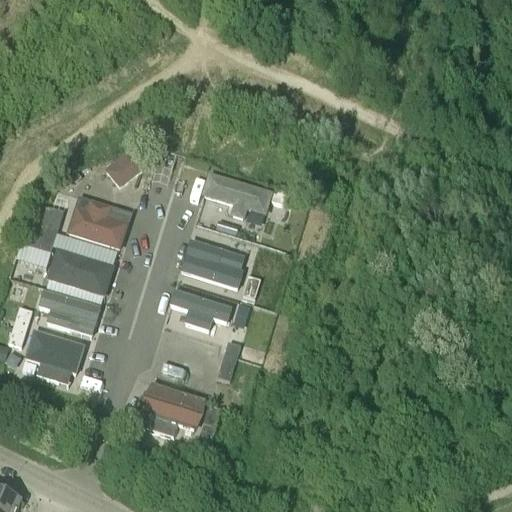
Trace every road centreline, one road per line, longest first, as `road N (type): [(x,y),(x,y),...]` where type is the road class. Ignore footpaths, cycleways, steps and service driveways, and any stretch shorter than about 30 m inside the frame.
road 1 (track): [(511,197),(322,95),(204,43)]
road 2 (track): [(0,213),(40,162),(204,43)]
road 3 (track): [(345,511),(467,447)]
